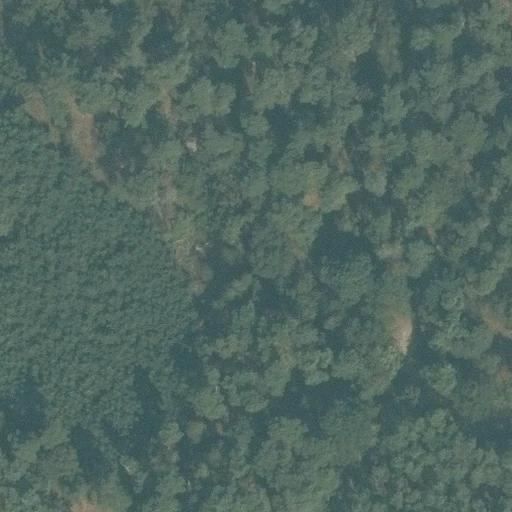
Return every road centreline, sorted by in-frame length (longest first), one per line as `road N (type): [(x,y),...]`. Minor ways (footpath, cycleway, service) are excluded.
road 1 (track): [(511,120),(390,370),(31,0)]
road 2 (track): [(511,475),(478,452),(420,382),(390,370)]
road 3 (track): [(332,511),(390,370)]
